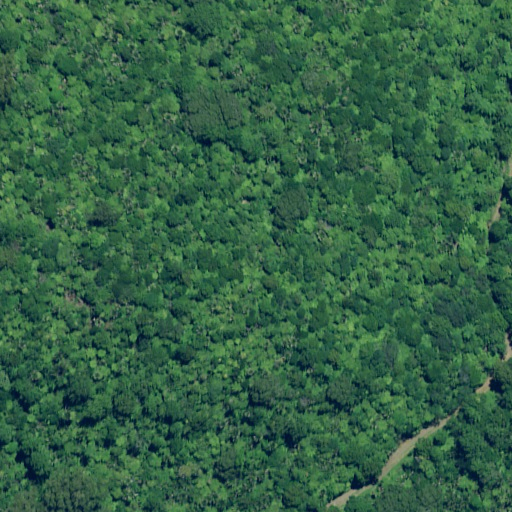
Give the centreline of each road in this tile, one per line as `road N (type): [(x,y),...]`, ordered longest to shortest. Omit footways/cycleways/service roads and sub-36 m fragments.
road 1 (track): [(320,511),(380,475),(511,359)]
road 2 (track): [(511,323),(491,258),(496,209),(511,177)]
